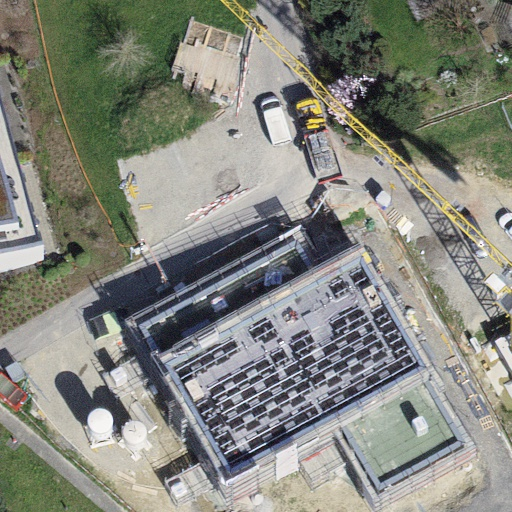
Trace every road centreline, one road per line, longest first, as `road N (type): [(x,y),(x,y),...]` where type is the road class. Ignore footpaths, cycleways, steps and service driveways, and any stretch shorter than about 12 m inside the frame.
road 1 (unknown): [(0,381),(143,511)]
road 2 (residential): [(282,0),(322,172)]
